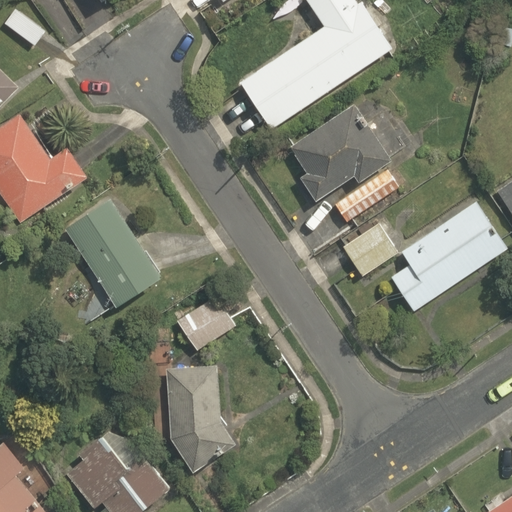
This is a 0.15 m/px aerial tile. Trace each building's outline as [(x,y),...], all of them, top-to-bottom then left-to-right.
[(240,81),(272,129),(393,49),(362,1),(359,3),(356,0),(306,0),(324,26),(240,81)] [(5,24),(35,45),(46,29),(17,8),(5,24)] [(511,29),(502,27),(497,44),(511,48),(511,47),(511,29)] [(0,109),(21,88),(0,67),(0,109)] [(334,202),(349,223),(401,188),(385,165),(392,160),(354,103),(290,146),(308,174),(302,178),(317,200),(354,175),(360,184),(334,202)] [(0,127),(0,192),(20,223),(89,177),(70,147),(53,159),(22,113),(0,127)] [(511,182),(498,193),(511,213),(511,182)] [(67,228),(118,307),(164,276),(113,198),(67,228)] [(392,277),(415,311),(509,248),(477,201),(402,251),(411,264),(392,277)] [(343,247),(363,276),(399,252),(379,223),(343,247)] [(179,320),(199,350),(236,326),(216,296),(179,320)] [(172,438),(194,472),(237,444),(222,421),(218,365),(167,368),(172,438)] [(140,511),(171,487),(145,454),(144,455),(132,440),(110,433),(103,438),(103,437),(82,454),(85,459),(67,473),(95,509),(98,507),(101,511),(140,511)] [(0,445),(0,511),(48,511),(17,474),(27,466),(6,441),(0,445)] [(511,511),(511,494),(485,511),(511,511)]
